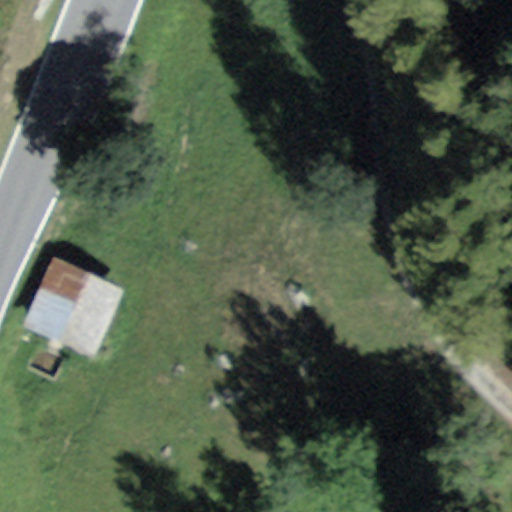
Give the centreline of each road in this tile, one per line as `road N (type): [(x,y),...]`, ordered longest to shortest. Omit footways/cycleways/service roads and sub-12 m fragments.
road 1 (track): [(511,385),(450,332),(412,257),(383,128),(376,0)]
road 2 (tertiary): [(0,244),(104,0)]
